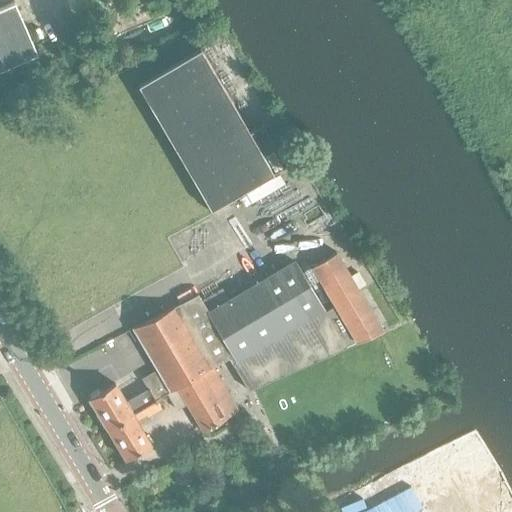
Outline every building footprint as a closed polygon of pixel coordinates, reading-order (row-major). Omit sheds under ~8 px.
[(0,69),(37,53),(13,0),(12,0),(0,5),(0,69)] [(200,49),(138,85),(176,151),(211,210),(286,166),(263,124),(250,132),(238,113),(200,49)] [(288,264),(230,299),(223,287),(201,300),(198,294),(128,330),(135,341),(138,339),(156,370),(143,378),(156,398),(167,392),(211,364),(228,355),(248,389),(346,346),(382,331),(383,330),(360,293),(358,289),(366,284),(358,270),(350,276),(336,252),(312,266),(350,330),(340,335),(297,264),(288,264)] [(238,410),(211,364),(167,392),(177,409),(186,403),(202,431),(238,410)] [(89,398),(107,427),(156,398),(143,378),(142,378),(148,388),(125,402),(114,383),(89,398)] [(161,407),(156,398),(107,427),(126,459),(150,444),(136,419),(146,413),(148,415),(161,407)] [(481,511),(457,468),(386,507),(388,511),(481,511)]
